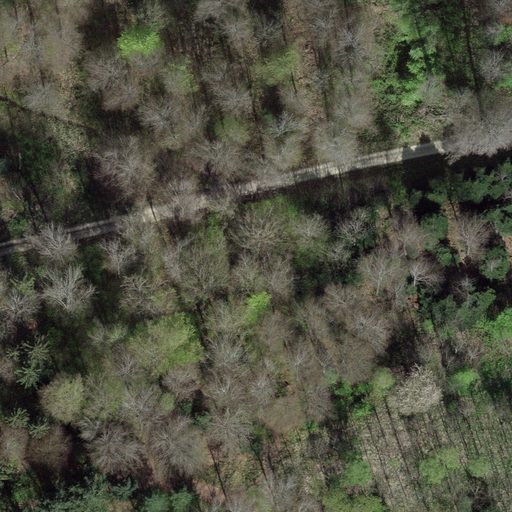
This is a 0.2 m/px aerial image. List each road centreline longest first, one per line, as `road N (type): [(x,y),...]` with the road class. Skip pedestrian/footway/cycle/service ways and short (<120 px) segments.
road 1 (track): [(511,134),(0,248)]
road 2 (track): [(245,511),(181,481),(89,484),(27,511)]
